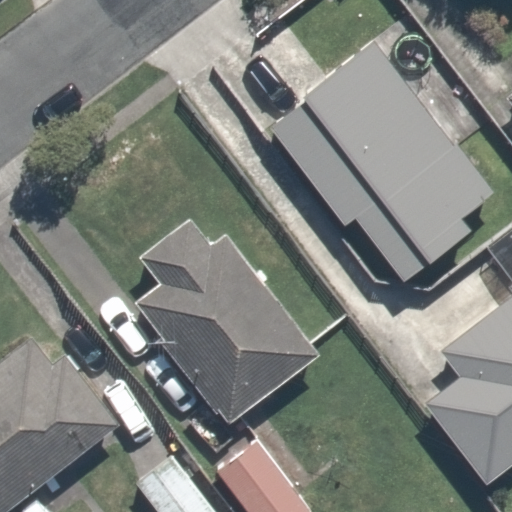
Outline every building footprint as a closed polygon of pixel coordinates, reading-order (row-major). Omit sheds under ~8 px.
[(390,6),(385,0),(327,0),(356,34),(390,6)] [(511,81),(492,96),(511,122),(511,81)] [(132,255),(153,277),(104,321),(143,363),(157,350),(224,423),(321,333),(216,219),(204,230),(183,208),(132,255)] [(32,319),(0,344),(0,499),(107,416),(32,319)] [(322,511),(325,509),(251,421),(205,460),(248,511),(322,511)] [(220,511),(168,437),(126,467),(157,511),(220,511)]
